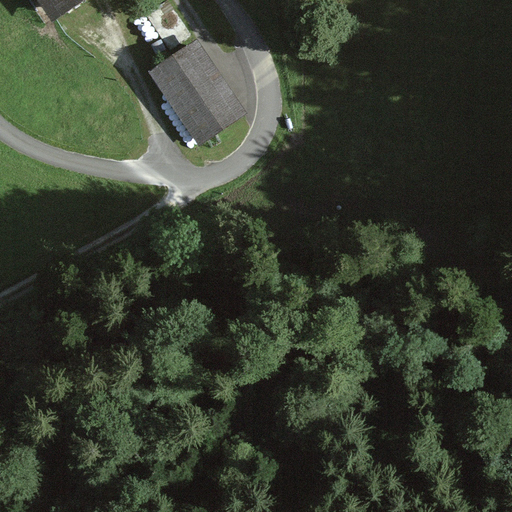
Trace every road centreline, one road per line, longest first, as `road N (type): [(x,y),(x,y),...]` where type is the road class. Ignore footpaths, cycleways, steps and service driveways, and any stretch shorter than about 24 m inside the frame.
road 1 (unclassified): [(226,0),(259,57),(269,94),(258,141),(229,168),(203,179),(119,170),(56,157),(0,127)]
road 2 (track): [(203,179),(0,300)]
